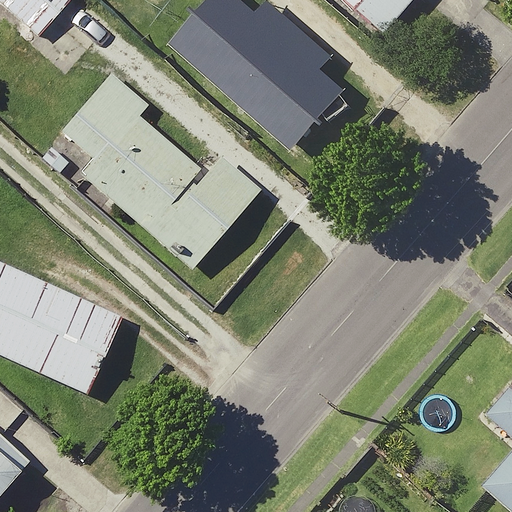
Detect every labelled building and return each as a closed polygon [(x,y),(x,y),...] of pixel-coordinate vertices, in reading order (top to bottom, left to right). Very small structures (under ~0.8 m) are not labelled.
[(0,0),(0,7),(39,40),(73,0),(0,0)] [(123,0),(117,8),(151,37),(183,0),(123,0)] [(243,0),(217,0),(175,48),(298,156),(351,96),(243,0)] [(422,0),(345,0),(389,38),(422,0)] [(193,276),(262,195),(205,147),(193,162),(143,119),(155,105),(114,71),(59,137),(89,162),(76,177),(193,276)] [(123,321),(0,266),(0,357),(89,396),(123,321)] [(511,511),(511,391),(490,418),(511,436),(511,456),(484,489),(511,511)] [(0,504),(32,468),(0,441),(0,504)]
